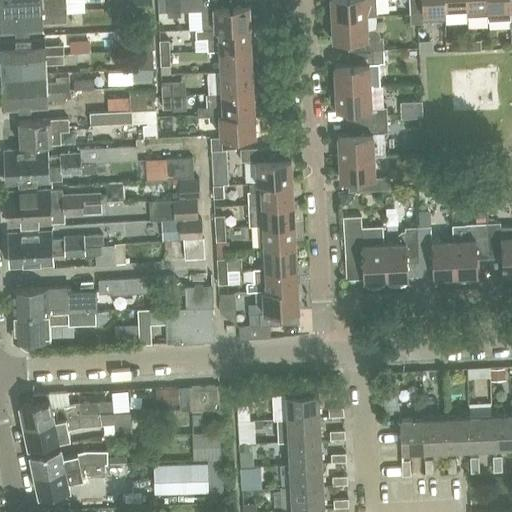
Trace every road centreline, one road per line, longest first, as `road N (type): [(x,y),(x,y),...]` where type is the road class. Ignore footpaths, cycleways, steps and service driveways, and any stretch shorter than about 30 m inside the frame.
road 1 (residential): [(320,353),(301,0)]
road 2 (residential): [(0,369),(320,353)]
road 3 (residential): [(369,511),(362,351)]
road 4 (residential): [(362,351),(511,346)]
